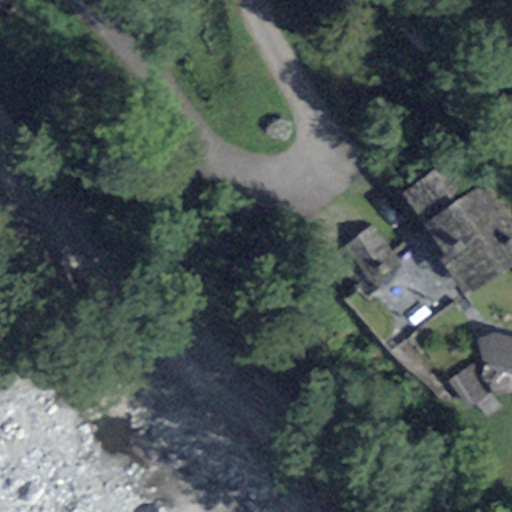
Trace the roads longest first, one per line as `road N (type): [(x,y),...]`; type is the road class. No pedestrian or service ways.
road 1 (tertiary): [(317,511),(0,149)]
road 2 (residential): [(256,0),(314,133),(310,151),(286,172),(256,172),(213,149),(152,61),(91,0)]
road 3 (residential): [(511,119),(389,0)]
